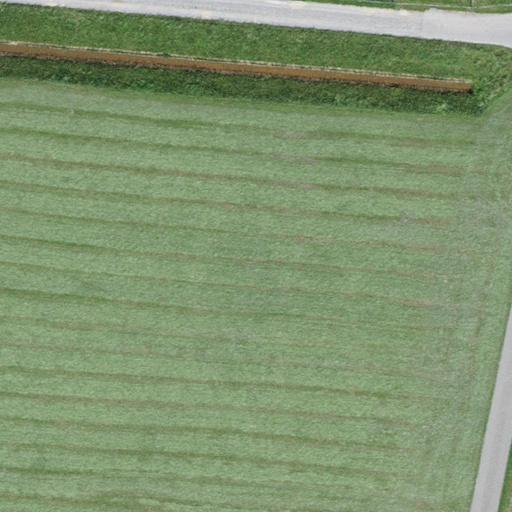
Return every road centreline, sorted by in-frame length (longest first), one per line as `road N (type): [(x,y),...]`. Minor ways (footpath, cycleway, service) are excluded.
road 1 (track): [(511,47),(0,2)]
road 2 (track): [(511,382),(485,511)]
